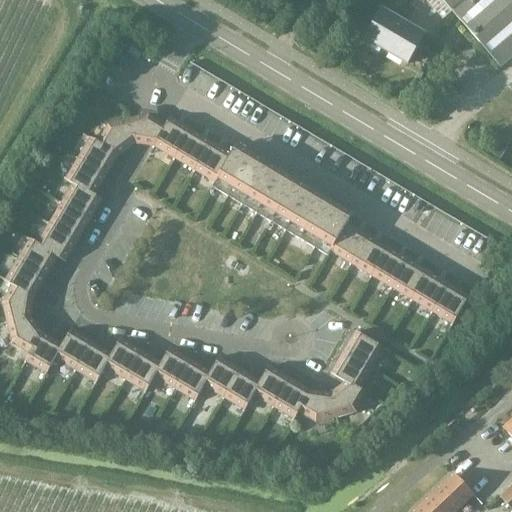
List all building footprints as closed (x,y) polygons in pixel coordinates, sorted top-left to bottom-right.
[(511,0),(438,0),(499,69),(511,57),(511,0)] [(380,9),(364,37),(407,63),(423,34),(380,9)] [(230,155),(168,119),(164,126),(155,120),(156,115),(151,112),(141,111),(137,112),(136,118),(126,121),(105,126),(101,133),(95,143),(89,137),(63,180),(70,184),(36,244),(29,239),(3,283),(10,287),(0,303),(0,305),(10,346),(25,354),(22,362),(45,375),(53,361),(95,385),(103,370),(144,393),(153,379),(193,402),(202,388),(243,412),(252,397),(293,421),(296,414),(314,423),(355,413),(366,395),(359,391),(382,350),(354,332),(329,376),(340,384),(326,393),(309,391),(267,367),(257,381),(217,357),(207,372),(168,348),(158,362),(118,339),(108,352),(68,329),(57,342),(40,333),(30,317),(33,298),(55,259),(63,264),(100,200),(94,195),(117,155),(132,144),(139,146),(151,147),(213,184),(210,188),(326,257),(329,253),(451,325),(468,297),(346,224),(351,216),(235,147),(230,155)] [(511,416),(500,428),(511,441),(511,416)] [(451,473),(410,511),(456,511),(473,497),(451,473)] [(511,511),(511,483),(497,499),(510,511),(511,511)]
